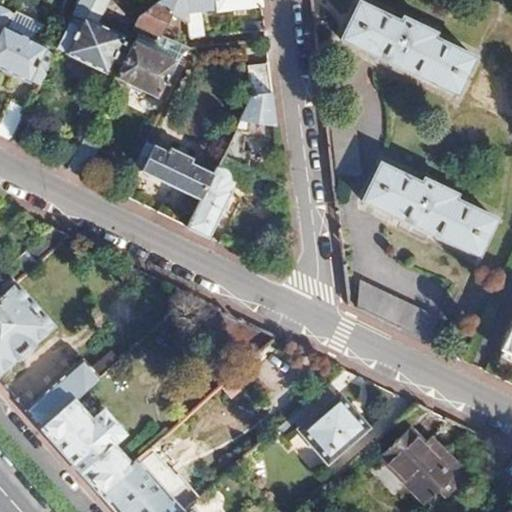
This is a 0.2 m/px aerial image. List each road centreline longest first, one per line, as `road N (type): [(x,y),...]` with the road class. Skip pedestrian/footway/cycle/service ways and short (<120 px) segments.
road 1 (residential): [(0,171),(306,318)]
road 2 (residential): [(278,0),(309,232),(306,318)]
road 3 (residential): [(306,318),(511,417)]
